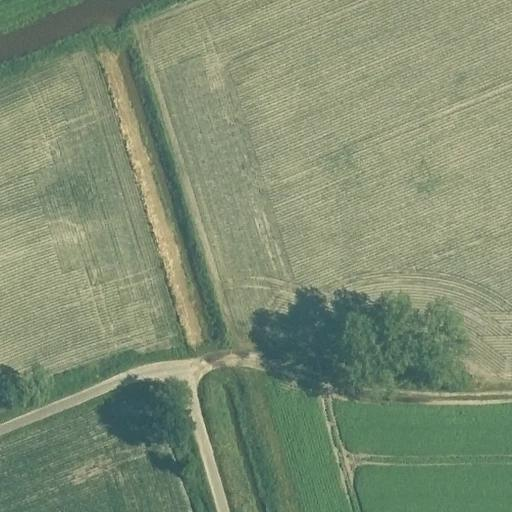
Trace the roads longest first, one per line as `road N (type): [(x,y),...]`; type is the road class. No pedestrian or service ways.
road 1 (track): [(511,368),(188,364),(151,380)]
road 2 (residential): [(219,511),(180,394),(159,379),(0,437)]
